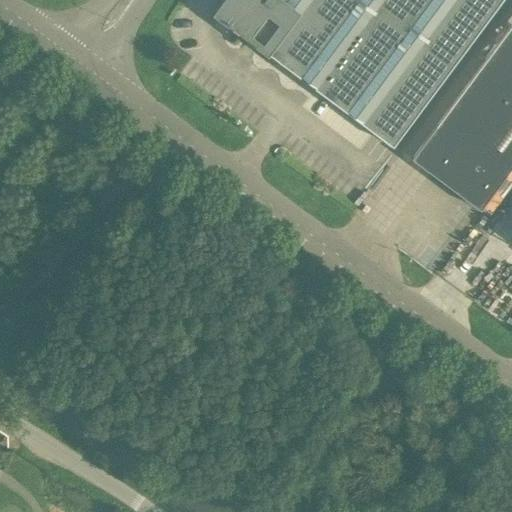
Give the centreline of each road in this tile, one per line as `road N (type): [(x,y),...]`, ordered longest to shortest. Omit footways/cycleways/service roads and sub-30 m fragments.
road 1 (unclassified): [(511,384),(94,72)]
road 2 (unclassified): [(145,511),(0,409)]
